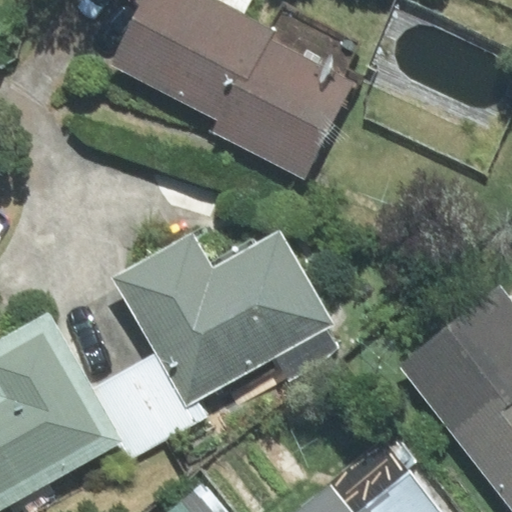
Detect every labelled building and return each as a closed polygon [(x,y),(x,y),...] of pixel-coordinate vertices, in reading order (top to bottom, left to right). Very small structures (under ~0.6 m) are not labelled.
[(358,86),(189,0),(136,0),(101,70),(216,129),(209,143),(304,191),(358,86)] [(189,235),(108,283),(185,413),(329,329),(273,236),(212,272),(189,235)] [(511,511),(511,313),(495,292),(397,370),(511,511)] [(0,511),(8,511),(116,449),(41,322),(0,345),(0,511)] [(332,511),(324,502),(312,511),(332,511)]
